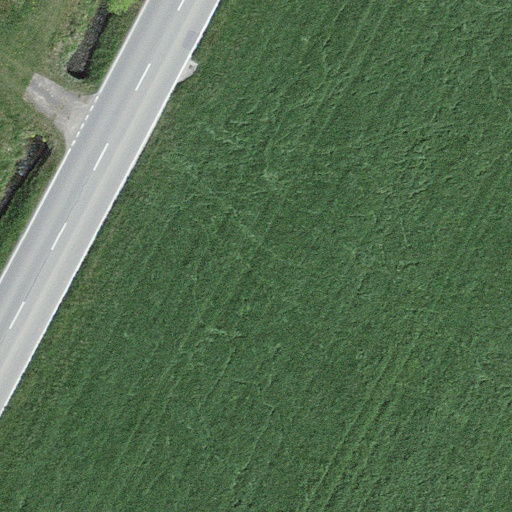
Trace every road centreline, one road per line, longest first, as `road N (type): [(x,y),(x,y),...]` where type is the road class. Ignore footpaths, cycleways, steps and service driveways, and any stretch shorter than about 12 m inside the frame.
road 1 (tertiary): [(0,361),(191,0)]
road 2 (track): [(110,150),(0,80)]
